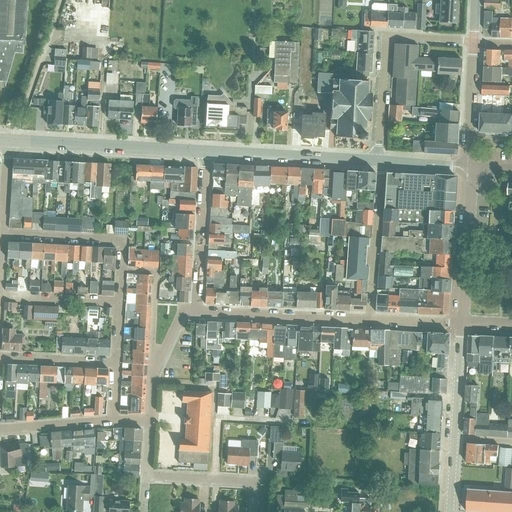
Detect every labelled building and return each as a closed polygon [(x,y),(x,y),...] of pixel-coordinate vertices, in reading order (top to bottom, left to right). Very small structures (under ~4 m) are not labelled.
[(0,0),(0,80),(1,81),(1,87),(6,88),(7,81),(14,53),(22,53),(23,45),(17,45),(17,41),(25,42),(27,0),(0,0)] [(439,22),(456,23),(457,0),(440,0),(440,4),(437,4),(437,9),(440,10),(439,22)] [(485,0),(485,9),(502,9),(501,0),(485,0)] [(363,26),(386,28),(387,12),(388,5),(374,4),(372,6),(372,11),(364,10),(363,26)] [(417,4),(416,30),(424,30),(425,5),(417,4)] [(387,12),(386,28),(414,29),(415,13),(407,13),(407,8),(397,7),(397,5),(388,5),(387,12)] [(484,11),(484,29),(493,30),(494,18),(494,11),(485,11),(484,11)] [(493,37),(511,38),(511,27),(511,18),(494,18),(493,30),(493,37)] [(354,53),(358,54),(372,54),(373,32),(352,31),(351,40),(354,40),(354,53)] [(274,83),(297,84),(299,43),(276,42),(274,83)] [(422,71),(423,58),(417,58),(417,45),(396,44),(394,46),(392,78),(397,78),(416,79),(416,70),(422,71)] [(82,58),(90,58),(90,49),(82,48),(82,58)] [(55,49),(54,56),(55,57),(63,57),(66,57),(66,50),(55,49)] [(485,50),(485,67),(502,68),(502,65),(500,65),(501,51),(485,50)] [(372,54),(358,54),(356,70),(349,70),(349,76),(368,77),(368,72),(371,72),(372,54)] [(55,65),(62,66),(65,66),(66,57),(63,57),(55,57),(55,58),(54,57),(53,64),(54,64),(54,65),(55,65)] [(436,59),(423,58),(422,71),(436,72),(436,74),(460,76),(461,60),(436,58),(436,59)] [(89,68),(89,70),(99,70),(99,63),(90,62),(89,68)] [(483,81),(483,84),(506,85),(506,82),(502,82),(502,75),(511,75),(511,68),(509,68),(503,68),(502,68),(485,67),(484,81),(483,81)] [(332,94),(331,102),(329,130),(336,131),(336,137),(365,139),(366,121),(370,121),(371,94),(370,93),(371,90),(368,90),(368,81),(343,80),(343,75),(319,74),(318,93),(332,94)] [(416,79),(397,78),(395,105),(414,107),(416,79)] [(144,94),(145,83),(143,83),(137,83),(136,94),(144,94)] [(511,96),(511,86),(506,85),(483,84),(482,95),(503,96),(511,96)] [(62,125),(74,126),(75,108),(75,106),(68,105),(68,101),(71,101),(72,93),(68,92),(69,86),(64,86),(64,94),(62,125)] [(272,87),(270,87),(255,86),(255,94),(272,95),(272,87)] [(88,96),(86,126),(97,127),(100,90),(88,90),(88,96)] [(47,124),(62,125),(64,94),(58,93),(58,101),(48,101),(48,107),(44,106),(43,114),(47,114),(47,124)] [(150,95),(144,94),(136,94),(135,107),(141,107),(140,123),(148,124),(148,125),(155,126),(155,124),(156,124),(157,107),(149,107),(150,95)] [(211,99),(207,98),(206,126),(237,128),(237,124),(246,124),(247,108),(236,107),(236,105),(231,105),(231,102),(223,94),(221,96),(211,96),(211,99)] [(120,101),(119,119),(132,120),(133,102),(132,102),(132,95),(120,95),(120,101)] [(482,95),(480,132),(511,133),(511,115),(502,115),(503,109),(503,96),(482,95)] [(74,126),(86,126),(88,96),(82,96),(81,108),(75,108),(74,126)] [(196,125),(197,97),(191,97),(191,101),(176,100),(174,101),(174,108),(175,109),(178,109),(177,125),(190,126),(190,125),(196,125)] [(108,118),(119,119),(120,101),(105,100),(104,115),(108,115),(108,118)] [(389,106),(388,122),(401,123),(402,107),(389,106)] [(412,108),(412,116),(420,116),(438,117),(438,124),(458,125),(458,112),(438,110),(431,110),(412,108)] [(286,130),(288,113),(277,112),(277,110),(267,110),(266,127),(272,127),(272,128),(276,128),(276,130),(278,130),(279,132),(283,133),(284,130),(286,130)] [(329,130),(330,115),(313,113),(313,116),(303,116),(301,137),(312,138),(312,135),(323,136),(323,130),(329,130)] [(458,125),(438,124),(435,123),(434,143),(424,142),(413,141),(412,152),(454,154),(456,152),(458,125)] [(47,161),(34,160),(13,159),(12,174),(9,228),(21,229),(22,217),(31,217),(32,213),(31,213),(32,198),(26,198),(27,189),(24,189),(25,184),(32,185),(32,194),(37,194),(37,184),(45,184),(47,161)] [(58,162),(47,161),(45,184),(45,193),(48,193),(48,191),(50,192),(50,183),(57,184),(57,183),(58,162)] [(71,162),(58,162),(57,183),(64,183),(63,193),(69,194),(69,184),(71,162)] [(85,163),(71,162),(69,184),(78,184),(78,195),(83,195),(84,183),(85,163)] [(97,164),(85,163),(84,183),(91,183),(90,199),(94,199),(97,164)] [(110,164),(97,164),(94,199),(101,199),(102,189),(100,189),(101,186),(109,187),(110,164)] [(213,177),(225,178),(226,165),(213,164),(213,177)] [(137,181),(150,182),(151,166),(136,165),(136,177),(131,177),(130,191),(136,192),(137,181)] [(224,195),(237,196),(236,206),(245,206),(251,206),(251,202),(252,185),(253,166),(226,165),(225,178),(224,189),(224,195)] [(151,182),(163,182),(164,167),(151,166),(150,182),(151,182)] [(258,185),(269,186),(270,167),(253,166),(252,185),(251,202),(254,203),(254,200),(256,201),(257,193),(258,193),(258,185)] [(171,183),(169,199),(195,200),(197,168),(164,167),(163,182),(171,183)] [(287,168),(270,167),(269,186),(269,188),(276,188),(277,183),(285,184),(285,186),(283,186),(283,194),(286,194),(287,185),(287,168)] [(287,168),(287,185),(294,185),(293,193),(292,193),(291,201),(298,201),(298,193),(299,186),(300,169),(287,168)] [(313,170),(300,169),(299,186),(298,193),(298,201),(298,202),(304,203),(305,191),(306,185),(312,186),(313,170)] [(325,170),(313,170),(312,186),(312,194),(323,194),(323,189),(324,171),(325,171),(325,170)] [(333,171),(325,170),(325,171),(324,171),(323,189),(332,190),(333,171)] [(351,202),(356,202),(357,189),(358,172),(333,171),(332,190),(332,201),(346,202),(347,191),(355,191),(355,193),(352,193),(351,202)] [(375,173),(358,172),(357,189),(374,191),(375,173)] [(386,173),(385,191),(383,208),(395,210),(453,211),(456,177),(386,173)] [(210,224),(232,225),(232,219),(227,218),(227,202),(223,202),(224,195),(212,194),(210,224)] [(195,200),(169,199),(169,200),(163,200),(162,207),(169,207),(169,204),(179,204),(179,210),(194,211),(195,200)] [(356,202),(356,210),(372,211),(373,211),(373,203),(365,203),(356,202)] [(309,229),(308,236),(309,236),(318,237),(319,237),(319,230),(315,229),(316,207),(311,206),(309,229)] [(435,224),(453,224),(454,212),(453,212),(453,211),(395,210),(383,208),(382,222),(395,222),(427,224),(435,224)] [(345,222),(344,236),(368,238),(370,238),(371,224),(372,211),(356,210),(355,217),(355,222),(345,222)] [(43,213),(32,213),(31,217),(31,223),(43,224),(43,217),(43,213)] [(175,229),(179,229),(193,230),(194,215),(173,213),(173,220),(176,220),(175,229)] [(330,230),(330,217),(319,216),(319,229),(330,230)] [(55,218),(43,217),(43,224),(43,230),(45,230),(55,231),(55,224),(55,218)] [(81,225),(81,232),(93,233),(93,225),(94,219),(87,219),(87,217),(81,217),(81,219),(81,225)] [(55,224),(55,231),(63,231),(67,232),(67,218),(55,218),(55,224)] [(67,218),(67,232),(81,232),(81,225),(81,219),(67,218)] [(330,233),(330,235),(342,236),(344,236),(345,222),(345,220),(337,219),(331,219),(331,222),(330,233)] [(115,221),(114,234),(128,235),(129,222),(115,221)] [(382,222),(381,236),(394,237),(395,222),(382,222)] [(394,237),(408,238),(409,231),(427,232),(427,224),(395,222),(394,237)] [(210,224),(210,233),(233,234),(249,234),(249,226),(233,225),(232,225),(210,224)] [(408,238),(452,239),(453,224),(435,224),(427,224),(427,232),(409,231),(408,238)] [(193,230),(179,229),(179,237),(171,236),(171,239),(192,240),(193,230)] [(210,233),(208,250),(217,251),(217,244),(226,244),(226,248),(229,248),(229,234),(232,235),(233,234),(210,233)] [(309,245),(318,245),(318,237),(309,236),(309,245)] [(336,265),(335,281),(345,282),(351,282),(367,283),(368,266),(364,266),(366,245),(368,246),(368,238),(349,237),(342,236),(342,243),(349,243),(348,261),(340,260),(340,265),(336,265)] [(393,252),(423,254),(429,254),(451,255),(452,239),(408,238),(394,237),(381,236),(380,252),(393,253),(393,252)] [(18,272),(19,259),(20,243),(8,242),(7,258),(14,258),(13,271),(18,272)] [(30,269),(31,259),(32,244),(20,243),(19,259),(25,259),(25,269),(30,269)] [(43,269),(43,260),(44,244),(32,244),(31,259),(39,260),(38,268),(43,269)] [(55,261),(56,245),(44,244),(43,260),(51,261),(50,273),(54,274),(55,261)] [(177,244),(177,256),(191,256),(192,245),(177,244)] [(56,245),(55,261),(61,261),(60,276),(66,276),(67,261),(68,246),(56,245)] [(68,246),(67,261),(73,262),(72,275),(78,275),(79,266),(79,262),(80,247),(68,246)] [(92,247),(80,247),(79,262),(85,262),(84,275),(90,275),(90,272),(92,247)] [(104,248),(92,247),(90,272),(95,272),(96,263),(103,264),(104,248)] [(129,247),(128,266),(135,266),(136,249),(136,247),(129,247)] [(115,249),(104,248),(103,264),(102,269),(114,270),(115,264),(115,249)] [(135,266),(143,267),(144,250),(136,249),(135,266)] [(144,250),(143,267),(157,268),(158,251),(144,250)] [(208,250),(207,258),(222,259),(224,259),(225,259),(236,259),(236,252),(225,251),(217,251),(208,250)] [(380,252),(379,265),(388,265),(392,266),(393,253),(380,252)] [(436,260),(435,267),(450,268),(451,255),(429,254),(423,254),(423,259),(436,260)] [(175,277),(190,278),(191,256),(177,256),(173,256),(172,266),(176,266),(175,277)] [(206,271),(206,277),(213,277),(224,278),(224,271),(221,271),(222,259),(207,258),(207,264),(206,271)] [(379,265),(378,276),(388,277),(388,276),(388,270),(388,265),(379,265)] [(416,278),(423,279),(450,280),(450,268),(435,267),(392,266),(388,265),(388,276),(416,278)] [(151,284),(152,275),(127,274),(126,277),(133,278),(133,280),(136,281),(136,284),(151,284)] [(230,276),(230,281),(229,291),(228,305),(239,305),(240,291),(236,291),(237,276),(230,276)] [(377,288),(388,289),(392,289),(392,277),(388,276),(388,277),(378,277),(377,288)] [(18,280),(17,291),(29,292),(30,281),(30,277),(18,277),(18,280)] [(190,278),(175,277),(171,277),(169,277),(168,283),(175,283),(175,291),(179,292),(179,302),(187,303),(187,292),(189,292),(190,278)] [(206,289),(205,303),(215,304),(216,290),(219,290),(223,290),(224,278),(213,277),(206,277),(206,283),(213,284),(213,290),(206,289)] [(239,305),(250,306),(251,288),(245,288),(246,279),(241,279),(240,291),(239,305)] [(449,292),(450,280),(423,279),(422,290),(449,292)] [(5,290),(5,291),(9,291),(17,291),(18,280),(12,280),(12,284),(6,284),(5,284),(5,290)] [(29,292),(37,292),(39,292),(39,288),(40,281),(34,281),(30,281),(29,292)] [(41,292),(50,292),(50,286),(48,286),(48,282),(42,282),(41,292)] [(53,293),(62,293),(63,282),(54,282),(53,293)] [(89,294),(96,295),(97,282),(89,282),(89,294)] [(354,294),(356,294),(367,295),(367,283),(351,282),(351,288),(354,288),(354,294)] [(151,295),(151,284),(136,284),(136,289),(133,288),(133,289),(126,289),(126,293),(127,293),(135,294),(151,295)] [(113,296),(114,286),(102,285),(101,295),(113,296)] [(65,293),(74,294),(74,290),(71,289),(72,286),(66,286),(65,293)] [(324,309),(336,310),(336,299),(337,299),(337,291),(337,286),(326,286),(325,287),(325,295),(324,309)] [(315,309),(315,292),(316,288),(306,287),(305,293),(296,293),(295,308),(315,309)] [(250,306),(266,306),(266,292),(267,292),(267,289),(251,288),(250,306)] [(398,313),(417,314),(418,301),(406,300),(406,289),(399,289),(399,296),(398,313)] [(418,301),(417,314),(447,315),(448,305),(449,292),(422,290),(406,289),(406,300),(418,301)] [(215,304),(228,305),(229,291),(226,291),(226,292),(219,292),(219,290),(216,290),(215,304)] [(336,310),(349,311),(350,299),(350,292),(337,291),(337,299),(336,299),(336,310)] [(266,306),(282,307),(282,293),(282,292),(267,292),(266,292),(266,306)] [(323,292),(315,292),(315,309),(323,309),(323,292)] [(135,294),(127,293),(126,303),(125,303),(125,312),(139,312),(140,311),(150,312),(151,295),(135,294)] [(282,307),(295,308),(296,293),(282,293),(282,307)] [(366,311),(367,295),(356,294),(355,299),(350,299),(349,311),(366,311)] [(375,312),(386,312),(388,295),(376,294),(375,312)] [(386,312),(398,313),(399,296),(388,295),(386,312)] [(4,302),(4,310),(12,311),(12,303),(4,302)] [(24,306),(23,320),(31,320),(32,306),(24,306)] [(34,306),(33,320),(57,321),(58,309),(58,307),(55,307),(43,306),(40,306),(34,306)] [(88,313),(88,320),(87,325),(91,325),(91,326),(99,326),(100,319),(98,319),(98,307),(88,307),(88,308),(88,313)] [(125,312),(125,319),(134,319),(133,328),(149,329),(150,312),(140,311),(139,312),(125,312)] [(206,351),(206,340),(207,322),(196,321),(195,337),(203,338),(203,340),(200,340),(200,348),(204,349),(204,351),(206,351)] [(216,333),(216,322),(207,322),(206,340),(213,340),(212,349),(221,350),(221,344),(218,344),(218,333),(216,333)] [(218,344),(221,344),(234,345),(234,340),(234,339),(235,323),(216,322),(216,333),(218,333),(218,344)] [(248,340),(248,338),(249,324),(235,323),(234,339),(234,340),(240,340),(240,344),(247,344),(247,340),(248,340)] [(268,358),(272,358),(273,325),(249,324),(248,338),(259,339),(259,343),(268,343),(268,358)] [(277,357),(284,358),(284,345),(286,326),(273,325),(272,358),(277,358),(277,357)] [(284,358),(284,360),(290,360),(296,360),(297,351),(297,343),(298,326),(286,326),(284,345),(284,358)] [(298,326),(297,343),(297,351),(319,352),(320,342),(312,342),(312,327),(298,326)] [(188,327),(185,337),(186,337),(184,341),(190,343),(194,329),(188,327)] [(321,328),(312,327),(312,342),(320,342),(321,328)] [(148,341),(149,329),(133,328),(133,335),(124,335),(123,339),(133,340),(148,341)] [(334,328),(321,328),(320,342),(331,343),(331,348),(333,348),(334,328)] [(351,329),(334,328),(333,348),(333,349),(342,350),(342,356),(349,356),(351,329)] [(14,335),(15,329),(2,329),(2,334),(1,351),(14,352),(14,351),(20,351),(21,345),(24,345),(24,339),(21,339),(21,336),(15,335),(14,335)] [(369,348),(369,347),(369,330),(352,329),(352,347),(369,348)] [(387,366),(388,355),(389,331),(369,330),(369,347),(376,348),(376,351),(374,353),(374,358),(378,358),(378,365),(387,366)] [(62,354),(74,354),(74,339),(65,338),(65,335),(62,335),(62,331),(57,331),(56,349),(62,349),(62,354)] [(400,349),(402,350),(416,350),(417,332),(389,331),(388,355),(390,355),(389,365),(399,366),(400,349)] [(93,332),(93,340),(87,339),(86,355),(98,356),(99,340),(99,332),(93,332)] [(427,370),(427,378),(446,379),(449,334),(417,332),(416,350),(419,351),(419,346),(427,346),(426,353),(438,353),(437,370),(427,370)] [(479,362),(481,336),(469,336),(469,338),(468,362),(479,362)] [(493,362),(494,337),(481,336),(479,362),(479,367),(479,372),(493,373),(493,369),(493,362)] [(493,362),(493,369),(501,369),(501,363),(510,364),(511,359),(511,338),(494,337),(493,362)] [(74,354),(86,355),(87,339),(74,339),(74,354)] [(99,340),(98,356),(109,356),(110,341),(99,340)] [(148,353),(148,341),(133,340),(132,352),(148,353)] [(412,351),(403,350),(401,362),(411,363),(412,351)] [(147,365),(148,353),(132,352),(132,361),(122,360),(122,363),(132,364),(147,365)] [(146,377),(147,368),(147,365),(132,364),(131,371),(122,371),(121,375),(131,376),(146,377)] [(16,392),(16,383),(17,365),(6,365),(4,391),(16,392)] [(16,383),(27,384),(29,366),(17,365),(16,383)] [(36,387),(39,387),(41,366),(29,366),(27,384),(30,384),(30,382),(36,382),(36,387)] [(46,383),(51,383),(52,367),(41,366),(39,387),(39,390),(39,398),(46,399),(46,383)] [(64,367),(52,367),(51,383),(64,384),(64,368),(64,367)] [(64,384),(63,387),(71,387),(71,385),(73,368),(64,368),(64,384)] [(73,368),(71,383),(74,384),(84,384),(84,369),(73,368)] [(97,369),(84,369),(84,384),(91,385),(91,393),(95,394),(95,385),(97,369)] [(97,369),(95,385),(102,385),(102,392),(107,392),(109,370),(97,369)] [(146,387),(146,377),(131,376),(131,382),(121,381),(121,386),(130,386),(146,387)] [(399,376),(399,392),(407,393),(431,394),(432,393),(445,394),(446,379),(427,378),(425,378),(424,377),(399,376)] [(319,389),(329,390),(329,379),(319,378),(319,389)] [(337,392),(349,393),(350,385),(338,384),(337,392)] [(477,409),(477,402),(478,386),(467,385),(465,401),(471,402),(470,408),(477,409)] [(145,397),(146,387),(130,386),(130,393),(125,393),(125,390),(121,390),(120,396),(130,397),(145,397)] [(279,408),(291,409),(292,391),(280,390),(279,408)] [(294,416),(303,417),(305,391),(295,390),(294,416)] [(178,463),(208,464),(212,393),(182,391),(182,402),(185,402),(183,439),(179,439),(178,463)] [(410,415),(424,415),(441,416),(442,399),(411,397),(411,398),(406,398),(407,393),(399,392),(390,392),(390,399),(406,400),(411,400),(410,415)] [(231,407),(243,408),(244,394),(232,393),(231,407)] [(257,393),(256,408),(269,408),(270,393),(257,393)] [(230,394),(217,394),(216,406),(229,407),(230,394)] [(95,397),(94,409),(94,415),(101,414),(102,398),(95,397)] [(145,413),(145,397),(130,397),(129,414),(145,413)] [(119,414),(125,414),(128,414),(128,406),(120,406),(119,414)] [(463,434),(475,435),(476,423),(476,413),(477,409),(470,408),(470,419),(464,418),(463,434)] [(476,413),(476,423),(475,435),(483,435),(488,436),(489,423),(490,414),(476,413)] [(422,426),(422,433),(440,433),(441,416),(424,415),(424,425),(422,426)] [(488,436),(507,437),(508,426),(508,425),(489,423),(488,436)] [(281,427),(270,427),(270,440),(277,440),(277,433),(281,434),(281,427)] [(125,434),(125,440),(140,441),(141,429),(125,428),(114,429),(114,435),(125,434)] [(83,430),(72,431),(73,451),(73,453),(79,453),(84,453),(84,449),(83,430)] [(93,430),(83,430),(84,449),(95,448),(93,430)] [(72,431),(61,432),(62,447),(70,447),(71,451),(73,451),(72,431)] [(62,447),(61,432),(50,433),(50,436),(40,436),(41,446),(44,446),(44,449),(52,448),(53,454),(54,454),(55,460),(61,460),(62,447)] [(410,432),(409,438),(419,438),(419,450),(439,451),(439,448),(439,443),(440,433),(422,433),(410,432)] [(119,452),(124,452),(140,453),(140,441),(125,440),(119,440),(119,452)] [(228,447),(227,464),(240,465),(240,466),(248,466),(249,456),(257,457),(258,441),(241,440),(241,441),(228,441),(228,447)] [(281,459),(281,469),(299,470),(300,455),(283,453),(283,443),(274,442),(273,459),(281,459)] [(18,443),(0,447),(0,452),(0,460),(1,460),(1,468),(14,467),(26,466),(26,460),(28,460),(27,443),(19,444),(18,443)] [(468,443),(466,463),(470,463),(480,464),(484,464),(485,463),(487,463),(487,456),(498,457),(498,448),(498,447),(499,447),(499,446),(468,443)] [(511,448),(501,448),(499,466),(509,467),(511,467),(511,453),(511,448)] [(439,451),(419,450),(409,449),(407,484),(437,486),(439,451)] [(118,464),(123,464),(139,465),(140,453),(124,452),(123,457),(119,457),(118,464)] [(74,472),(82,472),(83,466),(83,463),(75,462),(74,472)] [(139,465),(123,464),(123,471),(118,470),(117,476),(139,477),(139,465)] [(511,511),(511,468),(506,468),(505,488),(508,489),(507,492),(469,490),(466,511),(511,511)] [(66,511),(82,511),(83,497),(89,498),(90,487),(86,486),(68,485),(66,511)] [(377,511),(378,508),(370,507),(371,499),(359,498),(359,493),(347,493),(347,490),(341,489),(341,502),(351,502),(350,511),(377,511)] [(278,495),(277,506),(284,506),(283,511),(303,511),(304,511),(301,511),(301,507),(310,507),(310,497),(296,496),(296,491),(285,491),(285,496),(278,495)] [(93,511),(102,511),(104,497),(95,496),(93,511)] [(184,503),(180,503),(179,511),(197,511),(199,499),(185,499),(184,503)] [(109,500),(108,511),(128,511),(129,501),(109,500)] [(237,511),(238,507),(234,506),(234,502),(220,501),(219,511),(237,511)]
